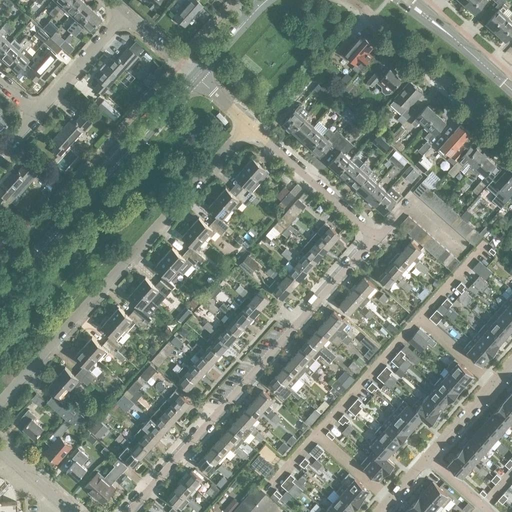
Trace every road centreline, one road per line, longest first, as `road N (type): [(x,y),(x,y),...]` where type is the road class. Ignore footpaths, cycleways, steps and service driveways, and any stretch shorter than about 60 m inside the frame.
road 1 (residential): [(247,122),(372,237),(128,511)]
road 2 (residential): [(0,402),(247,122)]
road 3 (tertiary): [(0,294),(195,76)]
road 4 (residential): [(371,16),(511,142)]
road 5 (residential): [(35,112),(126,12)]
road 6 (residential): [(426,457),(511,362)]
